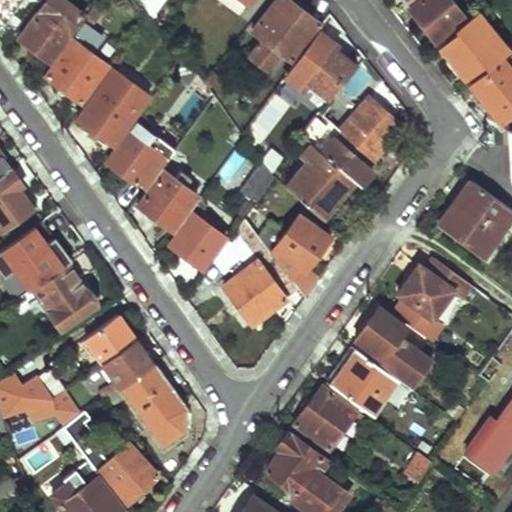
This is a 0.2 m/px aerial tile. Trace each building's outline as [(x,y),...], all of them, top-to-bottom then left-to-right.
[(0,0),(0,17),(4,23),(20,0),(0,0)] [(64,0),(39,0),(46,5),(22,38),(34,47),(50,60),(84,14),(64,0)] [(135,0),(148,15),(160,0),(135,0)] [(299,7),(290,0),(276,0),(252,31),(261,38),(249,54),(268,68),(280,51),(291,59),(318,22),(299,7)] [(454,29),(468,19),(452,0),(420,0),(411,9),(423,25),(437,42),(454,29)] [(486,69),(507,52),(476,13),(468,19),(454,29),(457,31),(439,47),(452,62),(466,79),(483,65),(486,69)] [(84,103),(112,63),(85,43),(94,29),(90,25),(93,21),(87,17),(71,37),(71,40),(43,76),(61,88),(84,103)] [(336,47),(320,33),(268,100),(287,114),(313,81),(333,97),(355,71),(340,57),(333,51),(336,47)] [(510,128),(511,127),(511,48),(507,52),(486,69),(468,83),(486,105),(505,129),(510,128)] [(152,90),(116,65),(79,118),(95,130),(113,145),(152,90)] [(338,134),(320,113),(303,134),(313,143),(353,179),(361,186),(372,167),(368,163),(400,124),(379,105),(370,97),(338,134)] [(320,113),(310,104),(293,125),(303,134),(320,113)] [(169,156),(132,126),(109,159),(127,173),(146,187),(169,156)] [(342,192),(353,179),(313,143),(305,153),(311,158),(288,185),(322,216),(342,192)] [(215,177),(258,199),(274,169),(231,147),(215,177)] [(0,153),(0,172),(10,166),(0,153)] [(24,187),(10,166),(0,172),(0,228),(35,204),(24,187)] [(198,192),(188,186),(194,177),(182,171),(177,178),(164,171),(140,205),(158,216),(173,225),(198,192)] [(511,221),(511,208),(472,180),(459,199),(440,226),(487,256),(511,221)] [(188,254),(203,266),(227,234),(191,209),(169,239),(188,254)] [(328,235),(296,212),(271,248),(284,267),(298,287),(304,296),(315,280),(303,272),(321,246),(328,235)] [(267,243),(246,214),(236,228),(252,254),(267,243)] [(52,240),(40,225),(17,241),(38,272),(11,289),(15,295),(43,278),(41,275),(73,254),(66,244),(61,235),(52,240)] [(252,254),(236,228),(214,260),(224,273),(231,269),(235,274),(256,261),(252,254)] [(471,283),(434,258),(424,269),(418,265),(414,270),(397,292),(443,324),(471,283)] [(268,278),(256,261),(235,274),(225,284),(252,323),(272,307),(282,300),(268,278)] [(81,284),(67,262),(43,278),(15,295),(10,298),(19,309),(38,296),(58,327),(93,303),(81,284)] [(282,300),(298,287),(284,267),(268,278),(282,300)] [(405,324),(378,305),(366,323),(356,340),(381,359),(376,362),(399,378),(410,386),(430,358),(398,333),(405,324)] [(134,337),(118,313),(84,337),(102,359),(134,337)] [(511,321),(500,337),(511,346),(511,321)] [(153,364),(134,337),(102,359),(113,374),(92,391),(98,399),(106,394),(153,364)] [(376,362),(356,348),(344,363),(329,383),(373,413),(399,378),(376,362)] [(187,412),(153,364),(106,394),(111,403),(125,392),(161,445),(176,434),(182,430),(187,412)] [(30,394),(11,365),(4,369),(0,371),(0,412),(0,413),(30,394)] [(511,380),(464,449),(498,472),(511,452),(511,380)] [(362,413),(323,385),(310,403),(295,423),(328,447),(348,420),(355,424),(362,413)] [(89,411),(85,408),(62,423),(72,434),(88,422),(84,416),(89,411)] [(327,459),(289,430),(276,446),(281,450),(275,459),(262,478),(309,511),(321,511),(325,508),(332,511),(334,511),(348,490),(316,466),(319,461),(324,464),(327,459)] [(49,444),(42,435),(27,445),(34,454),(49,444)] [(156,473),(127,441),(98,466),(126,499),(143,485),(156,473)] [(432,460),(420,450),(406,471),(418,479),(432,460)] [(84,479),(70,464),(60,471),(63,476),(48,487),(65,511),(117,511),(122,509),(94,474),(84,479)] [(0,496),(13,492),(5,473),(0,474),(0,496)] [(278,511),(252,494),(242,508),(239,511),(278,511)] [(393,511),(394,511),(378,500),(368,511),(393,511)]
